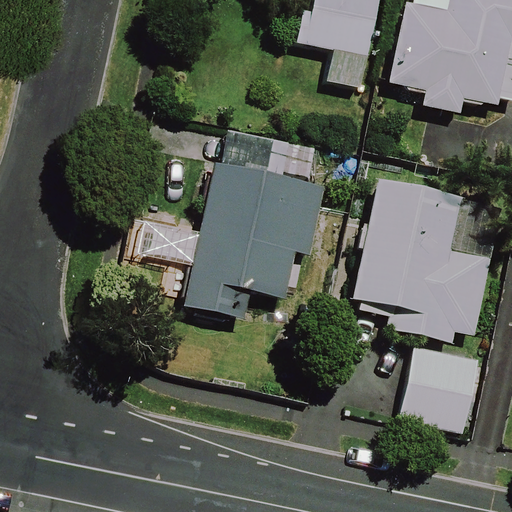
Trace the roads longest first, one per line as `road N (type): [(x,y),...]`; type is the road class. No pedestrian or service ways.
road 1 (residential): [(0,363),(78,0)]
road 2 (residential): [(0,451),(285,511)]
